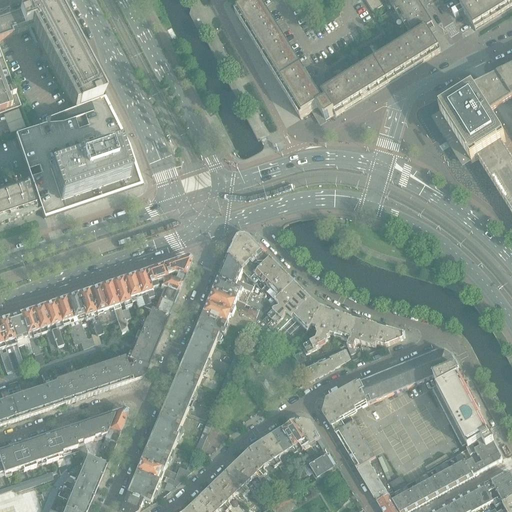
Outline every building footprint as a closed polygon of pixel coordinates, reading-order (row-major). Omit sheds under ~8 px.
[(336,118),(353,108),(423,64),(441,53),(430,35),(435,32),(432,27),(433,26),(416,0),(364,0),(372,13),(382,7),(379,1),(381,0),(388,0),(414,42),(317,101),(302,76),(262,11),(265,10),(258,0),(250,0),(253,4),(235,15),(301,120),(314,112),(321,124),(325,121),(334,116),(336,118)] [(511,0),(481,0),(480,1),(472,6),(471,6),(462,12),(458,15),(456,11),(452,14),(455,19),(459,17),(464,14),(475,32),(476,31),(484,26),(493,21),(501,16),(511,10),(511,9),(511,0)] [(0,114),(21,107),(0,50),(0,41),(13,36),(33,29),(75,109),(75,110),(99,101),(99,100),(96,93),(101,91),(100,90),(98,91),(92,79),(94,78),(93,77),(92,78),(86,66),(87,66),(87,64),(85,65),(79,54),(81,53),(80,51),(78,52),(72,41),(74,40),(73,39),(72,40),(66,28),(67,27),(67,26),(65,27),(59,15),(61,15),(60,13),(58,14),(54,6),(56,5),(55,4),(12,20),(6,22),(0,23),(0,114)] [(511,161),(502,145),(506,142),(488,115),(511,101),(511,100),(511,69),(503,74),(497,77),(472,89),(442,104),(446,110),(444,112),(444,111),(440,114),(442,116),(435,120),(464,165),(470,161),(472,164),(475,162),(475,161),(478,160),(511,214),(511,161)] [(143,187),(129,148),(105,99),(104,99),(104,98),(99,100),(99,101),(75,110),(45,122),(46,126),(15,136),(33,187),(34,192),(41,211),(44,221),(143,187)] [(0,225),(41,211),(34,192),(29,194),(27,190),(27,189),(0,197),(0,225)] [(259,271),(270,260),(249,238),(245,237),(242,237),(238,238),(236,243),(234,246),(229,258),(230,258),(241,270),(244,273),(243,274),(253,284),(258,280),(255,275),(259,271)] [(254,290),(243,286),(243,285),(240,284),(239,284),(243,274),(244,273),(241,270),(230,258),(229,258),(227,261),(228,261),(226,266),(221,278),(219,281),(250,294),(265,300),(266,298),(265,296),(263,294),(261,292),(256,286),(254,290)] [(182,286),(191,264),(191,262),(189,259),(188,259),(186,259),(163,267),(167,279),(182,286)] [(270,291),(286,276),(270,260),(259,271),(255,275),(258,280),(265,288),(261,292),(263,294),(265,296),(270,291)] [(167,279),(163,267),(145,273),(151,291),(158,289),(160,289),(163,291),(168,282),(167,279)] [(151,291),(145,273),(134,277),(145,308),(150,306),(150,305),(148,299),(153,297),(152,293),(151,291)] [(278,300),(294,284),(286,276),(270,291),(278,300)] [(145,308),(134,277),(123,281),(132,305),(135,303),(138,310),(143,308),(145,308)] [(178,297),(182,286),(167,279),(168,282),(163,291),(178,297)] [(132,305),(123,281),(111,285),(119,308),(122,307),(124,311),(132,308),(132,307),(132,305)] [(248,299),(250,294),(219,281),(214,292),(251,307),(253,301),(248,299)] [(292,319),(294,317),(310,301),(311,301),(294,284),(278,300),(276,302),(271,306),(265,313),(262,316),(259,315),(259,317),(256,322),(255,323),(271,339),(292,319)] [(121,314),(119,308),(111,285),(88,293),(101,329),(117,323),(121,337),(128,334),(124,323),(130,321),(127,312),(121,314)] [(174,307),(178,297),(163,291),(159,300),(174,307)] [(256,322),(259,317),(259,315),(261,311),(251,307),(214,292),(214,293),(210,303),(256,322)] [(101,329),(88,293),(77,296),(85,321),(86,323),(91,321),(97,339),(99,346),(106,344),(101,329)] [(86,342),(80,322),(85,321),(77,296),(65,300),(73,325),(74,324),(75,327),(74,327),(81,345),(83,352),(89,350),(89,349),(94,347),(92,340),(86,342)] [(73,325),(65,300),(54,304),(62,328),(67,327),(74,347),(81,345),(74,327),(71,328),(70,326),(73,325)] [(169,319),(174,307),(159,300),(156,307),(150,305),(150,306),(145,308),(143,308),(151,312),(151,311),(154,312),(169,319)] [(261,311),(259,315),(262,316),(265,313),(271,306),(265,300),(261,311)] [(317,318),(320,309),(310,301),(294,317),(308,331),(312,327),(311,327),(314,318),(317,318)] [(256,322),(210,303),(205,315),(228,325),(245,332),(250,334),(251,335),(255,323),(256,322)] [(62,328),(54,304),(43,308),(50,329),(54,328),(55,332),(51,333),(57,350),(63,348),(58,331),(63,329),(62,328)] [(51,333),(50,329),(43,308),(32,312),(40,337),(45,335),(51,352),(57,350),(51,333)] [(328,341),(327,339),(329,338),(330,335),(334,337),(335,336),(342,317),(320,309),(317,318),(314,318),(311,327),(312,327),(317,329),(316,332),(318,336),(316,341),(302,348),(306,357),(326,347),(325,344),(326,345),(328,341)] [(160,338),(169,319),(154,312),(151,311),(151,312),(147,321),(146,321),(142,331),(160,338)] [(41,356),(35,339),(40,338),(40,337),(32,312),(20,316),(29,344),(34,357),(34,358),(35,361),(38,368),(43,366),(40,356),(41,356)] [(225,331),(228,325),(205,315),(200,326),(225,337),(227,332),(225,331)] [(29,344),(20,316),(9,320),(18,348),(29,344)] [(363,345),(369,325),(362,323),(361,324),(352,321),(351,320),(342,317),(335,336),(342,338),(341,341),(349,343),(348,347),(349,348),(352,357),(356,355),(354,350),(355,348),(356,344),(363,345)] [(18,348),(9,320),(0,322),(0,331),(14,375),(20,373),(22,372),(21,370),(19,370),(12,350),(12,348),(17,346),(17,348),(18,348)] [(404,341),(404,335),(387,330),(387,331),(386,331),(377,329),(376,327),(369,325),(363,345),(375,349),(377,345),(386,348),(404,341)] [(206,369),(216,346),(220,335),(225,337),(200,326),(186,361),(206,369)] [(14,375),(0,331),(0,355),(6,373),(1,375),(3,379),(14,375)] [(148,369),(160,338),(142,331),(134,350),(129,361),(133,363),(148,369)] [(245,345),(250,334),(245,332),(240,343),(245,345)] [(119,346),(119,345),(117,340),(106,344),(99,346),(96,348),(98,353),(108,349),(119,346)] [(241,356),(245,345),(240,343),(236,354),(241,356)] [(98,353),(96,348),(89,350),(83,352),(73,355),(75,361),(98,353)] [(350,363),(346,352),(325,362),(330,373),(350,363)] [(486,437),(456,380),(460,378),(456,370),(459,369),(459,368),(458,367),(452,357),(452,356),(440,352),(361,384),(364,391),(361,393),(364,398),(366,404),(367,407),(368,406),(434,379),(438,387),(432,390),(435,395),(435,396),(463,449),(467,447),(468,449),(472,447),(477,444),(482,441),(487,449),(494,445),(489,435),(486,437)] [(231,379),(241,356),(236,354),(226,377),(231,379)] [(50,369),(75,361),(73,355),(60,360),(54,362),(49,363),(49,365),(50,369)] [(132,383),(127,368),(124,360),(103,368),(110,390),(132,383)] [(38,368),(35,361),(24,365),(26,372),(38,368)] [(192,403),(206,369),(186,361),(181,371),(172,394),(192,403)] [(330,373),(325,362),(304,372),(309,383),(310,384),(330,373)] [(144,376),(148,369),(133,363),(131,366),(127,368),(132,383),(140,380),(144,377),(144,376)] [(16,381),(40,374),(51,370),(50,369),(49,365),(43,366),(38,368),(26,372),(21,374),(20,373),(14,375),(16,381)] [(110,390),(103,368),(80,375),(88,398),(102,393),(110,390)] [(0,386),(16,381),(14,375),(3,379),(0,379),(0,386)] [(88,398),(80,375),(56,383),(56,385),(64,406),(88,398)] [(224,397),(231,379),(226,377),(219,395),(224,397)] [(367,407),(366,404),(364,398),(361,393),(364,391),(361,384),(356,386),(351,389),(328,402),(324,415),(332,429),(341,424),(340,421),(350,416),(361,410),(367,407)] [(64,406),(56,385),(22,397),(29,418),(64,406)] [(178,436),(188,413),(192,403),(172,394),(158,428),(178,436)] [(217,413),(224,397),(219,395),(212,411),(217,413)] [(0,428),(29,418),(22,397),(0,404),(0,428)] [(212,424),(217,413),(212,411),(208,422),(212,424)] [(113,451),(128,417),(128,416),(127,414),(125,412),(124,412),(123,412),(116,414),(105,438),(102,447),(113,451)] [(105,438),(116,414),(88,424),(94,440),(100,438),(100,439),(105,438)] [(341,444),(360,432),(350,416),(340,421),(341,424),(332,429),(341,444)] [(203,446),(212,424),(208,422),(198,444),(203,446)] [(321,440),(311,424),(302,422),(297,425),(310,446),(311,447),(318,442),(323,451),(326,449),(321,440)] [(310,446),(297,425),(295,423),(287,428),(283,431),(283,430),(282,431),(298,454),(299,454),(298,452),(301,450),(302,452),(310,446)] [(94,442),(93,440),(94,440),(88,424),(71,430),(55,435),(63,458),(78,453),(76,446),(82,444),(83,445),(94,442)] [(174,452),(180,437),(178,436),(158,428),(152,443),(174,452)] [(298,454),(282,431),(263,443),(278,467),(283,475),(286,473),(281,465),(282,464),(280,461),(281,458),(289,453),(292,453),(295,457),(298,454)] [(346,452),(365,441),(360,432),(341,444),(346,452)] [(63,458),(55,435),(33,442),(42,467),(58,461),(58,459),(63,458)] [(370,450),(365,441),(346,452),(352,461),(370,450)] [(502,460),(499,455),(494,445),(487,449),(482,441),(477,444),(480,449),(475,452),(472,447),(468,449),(467,450),(473,462),(466,466),(473,479),(501,464),(502,460)] [(42,467),(33,442),(11,450),(18,472),(22,470),(23,473),(42,467)] [(166,470),(174,452),(152,443),(144,461),(166,470)] [(278,467),(263,443),(251,451),(244,458),(263,478),(267,475),(264,472),(264,469),(265,469),(269,466),(272,466),(274,469),(278,467)] [(198,457),(203,446),(198,444),(195,452),(193,455),(198,457)] [(113,451),(102,447),(99,453),(101,454),(103,450),(97,464),(106,468),(113,451)] [(18,472),(11,450),(0,453),(0,465),(3,475),(4,477),(18,472)] [(357,470),(375,459),(370,450),(352,461),(357,470)] [(91,456),(78,451),(80,456),(89,460),(91,456)] [(337,469),(329,457),(325,451),(306,462),(310,468),(314,475),(312,476),(316,482),(337,469)] [(473,479),(466,466),(460,454),(455,457),(460,466),(455,468),(464,484),(473,479)] [(186,472),(191,474),(198,457),(193,455),(186,472)] [(247,486),(254,479),(257,478),(260,481),(265,487),(268,484),(263,478),(244,458),(226,475),(246,495),(249,492),(246,489),(247,486)] [(391,491),(388,483),(378,459),(376,460),(375,459),(357,470),(377,503),(388,497),(393,494),(396,501),(393,504),(395,507),(398,511),(412,511),(400,490),(393,494),(391,491)] [(106,468),(97,464),(86,460),(78,480),(70,477),(65,473),(60,478),(65,482),(75,486),(73,492),(93,500),(106,468)] [(176,478),(177,476),(166,471),(166,470),(144,461),(139,472),(161,481),(163,477),(166,478),(164,483),(173,487),(176,488),(184,481),(176,478)] [(464,484),(455,468),(450,471),(445,463),(440,466),(453,490),(464,484)] [(61,476),(66,470),(65,466),(58,468),(61,476)] [(453,490),(440,466),(434,469),(438,477),(434,479),(443,495),(453,490)] [(176,478),(184,481),(191,474),(186,472),(180,469),(177,476),(176,478)] [(159,487),(161,481),(139,472),(135,484),(157,493),(159,487)] [(15,494),(53,481),(51,474),(0,491),(0,495),(14,491),(15,494)] [(443,495),(434,479),(430,482),(426,474),(420,478),(433,501),(443,495)] [(511,486),(511,479),(510,475),(507,474),(484,486),(488,494),(495,490),(497,494),(511,486)] [(230,503),(237,495),(240,495),(243,498),(246,495),(226,475),(209,491),(229,511),(232,508),(229,505),(230,503)] [(433,501),(420,478),(414,481),(418,488),(414,491),(422,506),(433,501)] [(310,486),(306,480),(298,485),(302,491),(310,486)] [(173,487),(164,483),(162,483),(161,487),(171,491),(173,487)] [(154,500),(157,493),(135,484),(130,495),(145,502),(149,504),(149,503),(152,504),(154,500)] [(422,506),(414,491),(410,493),(406,486),(400,490),(412,511),(422,506)] [(493,502),(488,494),(484,486),(473,492),(483,511),(491,511),(489,506),(493,504),(493,502)] [(502,505),(511,499),(511,486),(497,494),(501,501),(499,502),(498,499),(493,502),(493,504),(496,509),(502,506),(501,505),(502,505)] [(87,511),(88,511),(93,500),(73,492),(69,502),(64,511),(53,511),(50,511),(59,490),(53,487),(42,511),(87,511)] [(219,511),(220,511),(223,511),(227,511),(229,511),(209,491),(192,508),(195,511),(219,511)] [(483,511),(473,492),(464,498),(470,511),(483,511)] [(143,511),(153,506),(152,504),(149,503),(149,504),(145,502),(130,495),(122,511),(143,511)] [(385,511),(395,507),(393,504),(388,497),(377,503),(382,511),(385,511)] [(273,511),(276,511),(292,502),(293,502),(290,498),(271,509),(273,511)] [(470,511),(464,498),(449,506),(452,511),(470,511)] [(500,511),(511,511),(511,499),(502,505),(505,511),(502,511),(500,511)] [(263,511),(265,511),(272,508),(269,503),(261,509),(263,511)]
